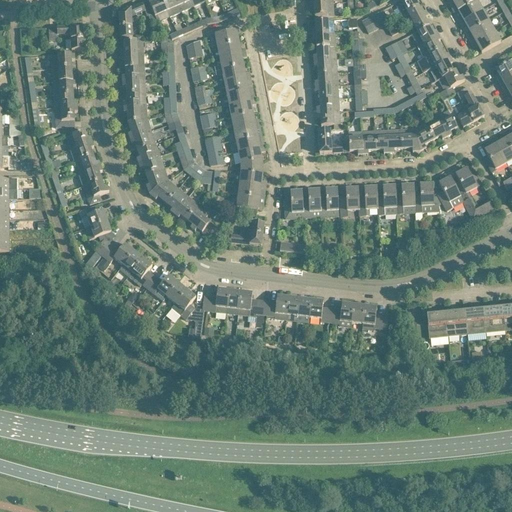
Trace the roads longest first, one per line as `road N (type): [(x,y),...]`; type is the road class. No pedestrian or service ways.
road 1 (primary): [(511,439),(290,454),(137,443),(0,420)]
road 2 (tertiary): [(94,1),(102,143),(130,209),(199,264),(266,276)]
road 3 (tertiary): [(266,276),(401,287),(511,234)]
road 4 (primary): [(0,468),(184,511)]
road 5 (residential): [(201,164),(180,49),(246,22)]
road 6 (residential): [(311,175),(299,13)]
road 7 (residential): [(311,175),(418,170),(466,145)]
road 8 (residential): [(277,178),(246,22)]
